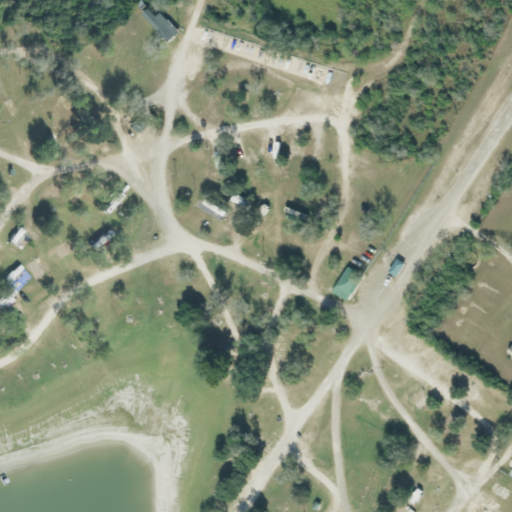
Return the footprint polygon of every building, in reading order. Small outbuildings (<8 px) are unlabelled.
[(140,14),(150,5),(178,34),(167,44),(140,14)] [(26,123),(55,104),(48,93),(19,113),(26,123)] [(119,201),(115,195),(99,206),(103,212),(119,201)] [(346,268),(361,278),(346,301),(331,291),(346,268)] [(493,278),(479,271),(463,302),(470,306),(481,286),(487,290),(493,278)] [(0,296),(0,305),(1,307),(15,300),(11,291),(0,296)] [(450,328),(474,344),(479,336),(455,320),(450,328)]
